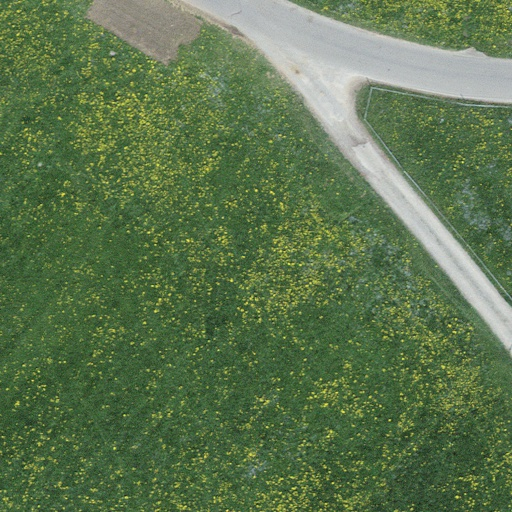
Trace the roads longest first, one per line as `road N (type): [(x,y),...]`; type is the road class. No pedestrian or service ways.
road 1 (track): [(290,38),(348,137),(511,330)]
road 2 (unclassified): [(511,84),(290,38),(224,0)]
